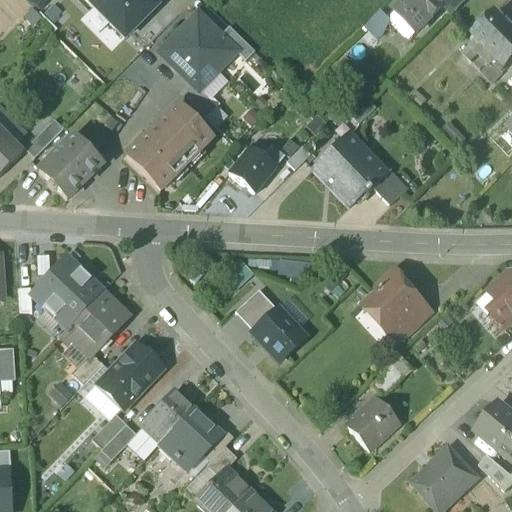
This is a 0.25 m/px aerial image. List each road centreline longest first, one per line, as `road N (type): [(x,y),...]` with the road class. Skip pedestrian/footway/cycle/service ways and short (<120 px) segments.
road 1 (residential): [(145,229),(511,248)]
road 2 (residential): [(355,502),(151,283),(145,229)]
road 3 (residential): [(511,353),(355,502)]
road 4 (residential): [(0,222),(145,229)]
